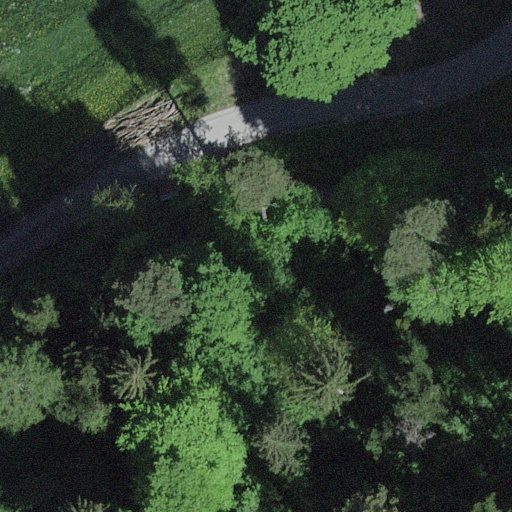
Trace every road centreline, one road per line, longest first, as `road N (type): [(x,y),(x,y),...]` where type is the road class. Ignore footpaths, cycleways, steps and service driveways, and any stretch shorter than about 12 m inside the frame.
road 1 (track): [(511,21),(495,42),(355,118),(174,145),(133,179)]
road 2 (track): [(511,182),(416,204),(133,179)]
road 3 (unclassified): [(0,278),(133,179)]
